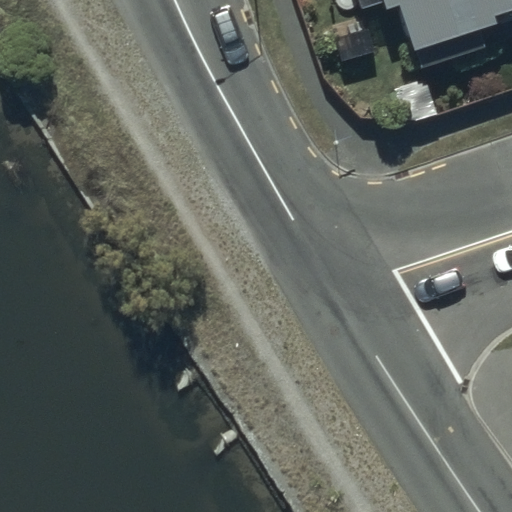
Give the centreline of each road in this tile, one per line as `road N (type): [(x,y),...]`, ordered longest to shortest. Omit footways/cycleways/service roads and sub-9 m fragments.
road 1 (tertiary): [(173,0),(332,293)]
road 2 (tertiary): [(332,293),(483,511)]
road 3 (tertiary): [(511,234),(332,293)]
